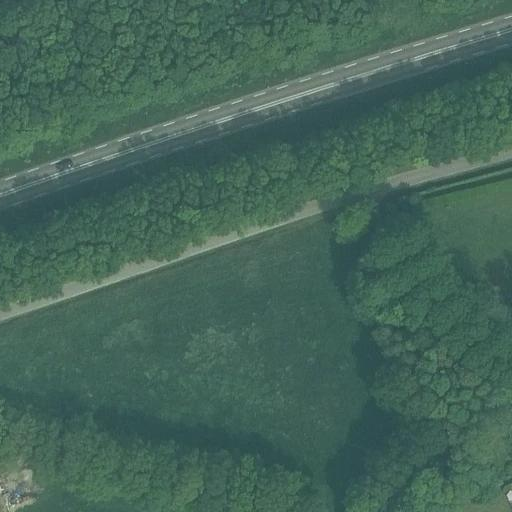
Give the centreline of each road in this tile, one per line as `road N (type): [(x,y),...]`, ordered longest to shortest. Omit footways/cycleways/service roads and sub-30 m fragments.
road 1 (primary): [(0,196),(511,31)]
road 2 (unclassified): [(0,314),(511,151)]
